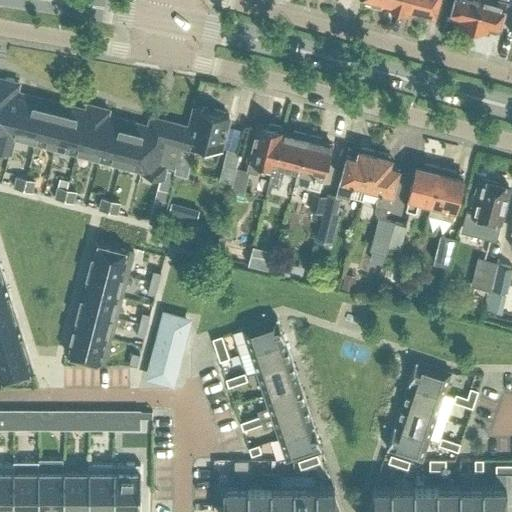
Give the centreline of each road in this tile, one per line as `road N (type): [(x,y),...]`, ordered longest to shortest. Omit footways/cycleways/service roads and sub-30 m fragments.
road 1 (residential): [(162,55),(511,143)]
road 2 (tertiary): [(511,107),(168,19)]
road 3 (residential): [(511,77),(224,0)]
road 4 (residential): [(182,511),(182,397),(0,397)]
road 5 (residential): [(0,26),(162,55)]
road 6 (tertiary): [(168,19),(48,0)]
